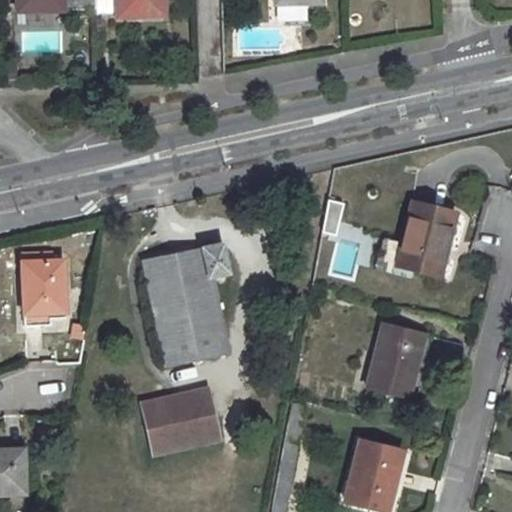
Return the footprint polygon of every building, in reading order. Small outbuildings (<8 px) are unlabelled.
[(96,10),(95,0),(15,0),(16,12),(96,10)] [(163,0),(116,0),(117,18),(164,15),(163,0)] [(62,52),(60,27),(19,29),(20,54),(62,52)] [(336,232),(341,203),(328,201),(322,229),(336,232)] [(412,203),(397,265),(440,276),(456,214),(412,203)] [(228,351),(211,275),(226,271),(220,245),(143,262),(165,365),(228,351)] [(353,268),(353,245),(336,245),(336,268),(353,268)] [(23,279),(21,279),(22,315),(50,313),(65,313),(63,260),(23,262),(23,279)] [(50,313),(22,315),(23,326),(51,325),(50,313)] [(382,323),(366,387),(403,396),(412,363),(416,365),(424,334),(382,323)] [(412,363),(403,396),(408,397),(416,365),(412,363)] [(207,388),(140,404),(151,455),(219,440),(207,388)] [(359,441),(344,499),(388,510),(403,452),(359,441)] [(22,447),(0,448),(0,493),(6,493),(6,490),(25,489),(22,447)] [(279,447),(272,511),(287,511),(293,448),(279,447)]
